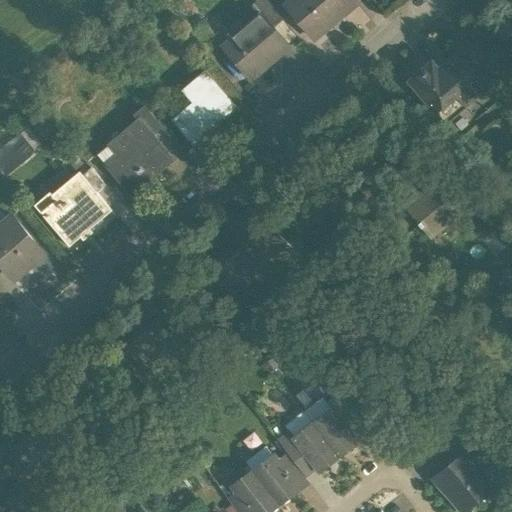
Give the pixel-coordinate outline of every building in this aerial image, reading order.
[(356,2),(353,0),(292,0),(285,6),(314,40),(331,26),(330,24),(356,2)] [(261,15),(223,47),(251,80),(289,48),(261,15)] [(204,23),(190,35),(207,55),(221,43),(204,23)] [(470,45),(464,44),(458,49),(458,55),(448,63),(451,66),(441,74),(433,64),(411,82),(436,112),(456,95),(464,104),(495,79),(476,55),(475,50),(470,45)] [(205,72),(183,91),(193,103),(173,120),(194,145),(237,109),(205,72)] [(163,127),(145,107),(135,115),(139,120),(140,119),(154,135),(163,127)] [(139,120),(97,155),(133,197),(162,172),(156,166),(170,154),(154,135),(140,119),(139,120)] [(106,185),(92,168),(83,175),(98,192),(106,185)] [(83,175),(80,172),(51,196),(55,200),(41,212),(70,246),(113,210),(98,192),(83,175)] [(447,172),(406,205),(431,236),(472,203),(447,172)] [(253,193),(234,209),(251,228),(258,222),(261,226),(273,216),(253,193)] [(3,212),(0,212),(0,225),(8,218),(3,212)] [(0,225),(0,255),(18,277),(45,254),(12,215),(8,218),(0,225)] [(233,254),(210,274),(231,299),(278,259),(260,238),(236,258),(233,254)] [(61,265),(55,278),(68,284),(74,270),(61,265)] [(179,292),(162,306),(173,318),(189,303),(179,292)] [(165,320),(132,351),(142,361),(142,362),(146,366),(155,375),(187,344),(165,320)] [(367,427),(340,392),(328,401),(332,406),(333,405),(356,435),(367,427)] [(332,406),(314,420),(342,456),(361,442),(356,435),(333,405),(332,406)] [(474,412),(466,419),(476,431),(484,424),(474,412)] [(465,418),(447,433),(447,437),(455,447),(459,447),(477,432),(476,431),(466,419),(465,418)] [(342,456),(314,420),(296,434),(295,435),(318,464),(322,471),(342,456)] [(53,421),(19,451),(29,463),(33,468),(33,467),(41,476),(75,446),(53,421)] [(318,464),(295,435),(296,434),(292,429),(280,438),(289,450),(306,473),(318,464)] [(306,473),(289,450),(279,458),(276,453),(275,453),(301,487),(311,479),(306,473)] [(301,487),(275,453),(256,468),(281,501),(301,487)] [(463,455),(450,466),(449,471),(442,477),(441,483),(464,511),(494,487),(469,455),(463,455)] [(266,511),(281,501),(256,468),(237,482),(258,511),(266,511)] [(258,511),(237,482),(236,483),(240,487),(230,495),(242,511),(258,511)]
